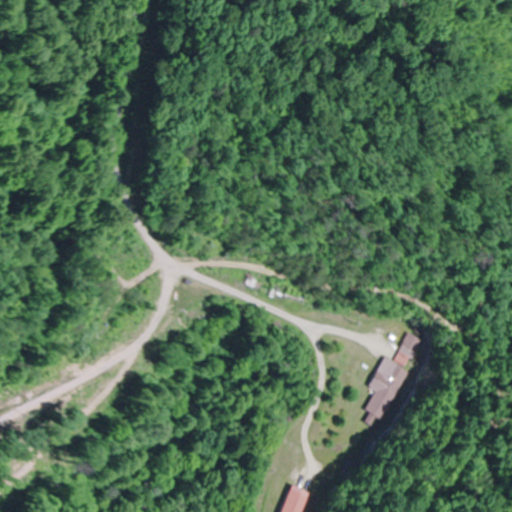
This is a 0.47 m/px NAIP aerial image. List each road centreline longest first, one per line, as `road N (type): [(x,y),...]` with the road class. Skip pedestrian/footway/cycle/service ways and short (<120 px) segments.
road 1 (residential): [(0,417),(119,360),(145,338),(170,288),(169,260),(117,164),(127,0)]
road 2 (residential): [(511,434),(471,438),(411,380),(400,338),(165,256)]
road 3 (residential): [(117,124),(74,162),(0,206)]
